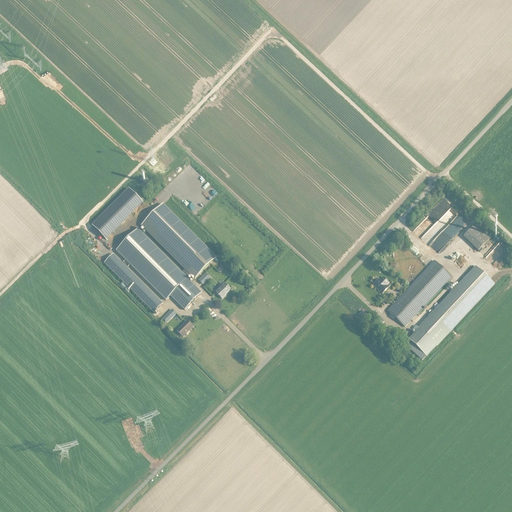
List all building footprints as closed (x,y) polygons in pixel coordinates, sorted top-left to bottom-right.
[(136,231),(115,252),(165,302),(169,297),(181,310),(183,312),(200,295),(198,293),(186,280),(190,277),(193,280),(214,259),(161,206),(140,227),(160,247),(185,272),(181,275),(136,231)] [(152,314),(161,305),(112,256),(103,265),(152,314)] [(432,262),(386,312),(389,315),(387,316),(391,320),(393,319),(403,328),(450,279),(432,262)] [(492,285),(475,269),(407,341),(425,357),(492,285)] [(375,279),(370,284),(372,286),(371,286),(381,295),(389,286),(381,279),(379,281),(377,280),(376,281),(375,279)] [(214,294),(220,300),(229,291),(223,285),(214,294)] [(175,332),(179,336),(179,338),(180,338),(181,338),(182,338),(185,338),(185,335),(191,328),(185,322),(175,332)]
